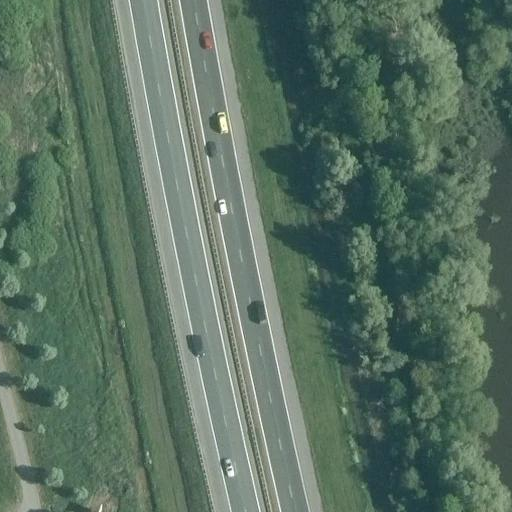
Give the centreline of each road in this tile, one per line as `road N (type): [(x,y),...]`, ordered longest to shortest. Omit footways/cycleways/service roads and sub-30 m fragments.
road 1 (motorway): [(294,511),(191,0)]
road 2 (motorway): [(141,0),(242,511)]
